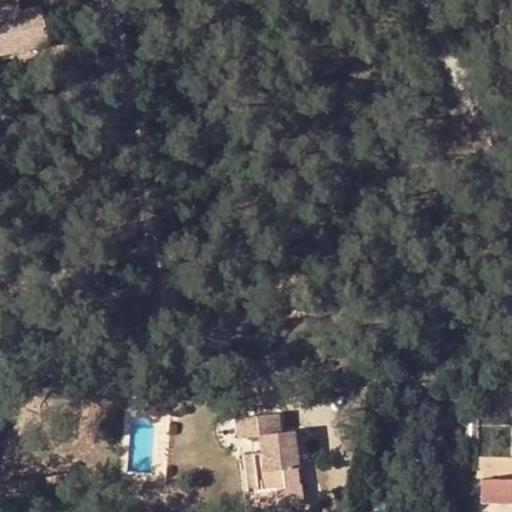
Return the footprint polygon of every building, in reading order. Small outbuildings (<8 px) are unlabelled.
[(12,0),(0,0),(0,38),(37,37),(35,0),(17,0),(12,0)] [(260,438),(262,456),(265,475),(283,472),(298,470),(300,471),(296,435),(281,436),(280,418),(236,423),(238,441),(260,438)] [(262,456),(254,457),(258,494),(285,491),(283,472),(265,475),(262,456)] [(258,494),(254,457),(245,458),(251,511),(263,511),(305,508),(302,489),(301,489),(298,470),(283,472),(285,491),(258,494)] [(511,478),(491,479),(491,503),(511,503),(511,478)] [(0,497),(34,497),(34,482),(0,481),(0,497)]
